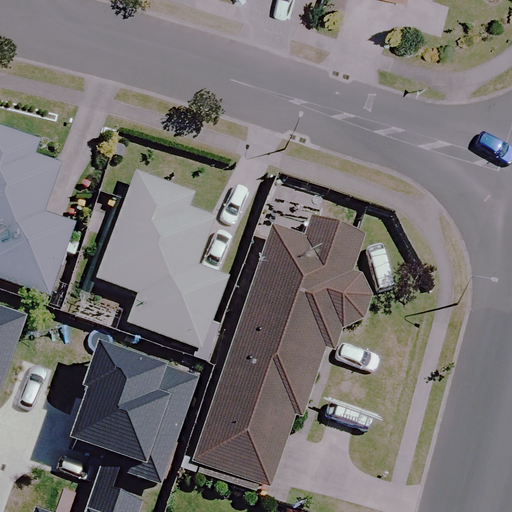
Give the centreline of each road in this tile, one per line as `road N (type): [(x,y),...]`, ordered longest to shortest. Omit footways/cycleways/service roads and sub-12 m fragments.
road 1 (residential): [(0,19),(511,177)]
road 2 (tertiary): [(468,511),(511,355)]
